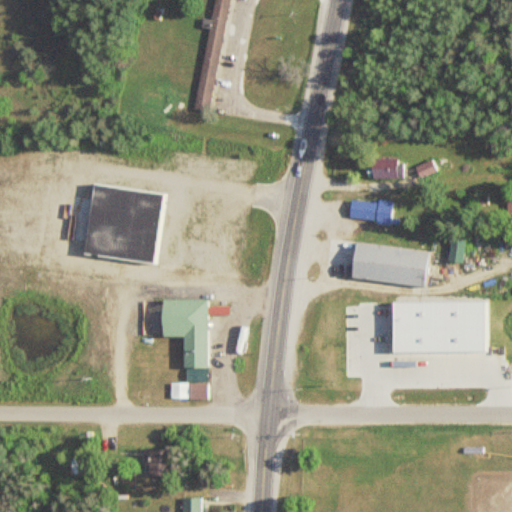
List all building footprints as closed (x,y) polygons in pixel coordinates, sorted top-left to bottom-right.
[(227,0),(210,0),(194,109),(210,111),(227,0)] [(402,159),(369,159),(369,179),(402,179),(402,159)] [(93,182),(82,251),(150,262),(161,193),(93,182)] [(348,221),(390,222),(391,202),(349,200),(348,221)] [(349,276),(421,286),(426,250),(354,240),(349,276)] [(161,335),(180,335),(180,366),(205,366),(205,298),(161,298),(161,335)] [(358,304),(331,304),(331,339),(358,339),(358,304)] [(181,499),(181,511),(200,511),(201,499),(181,499)]
